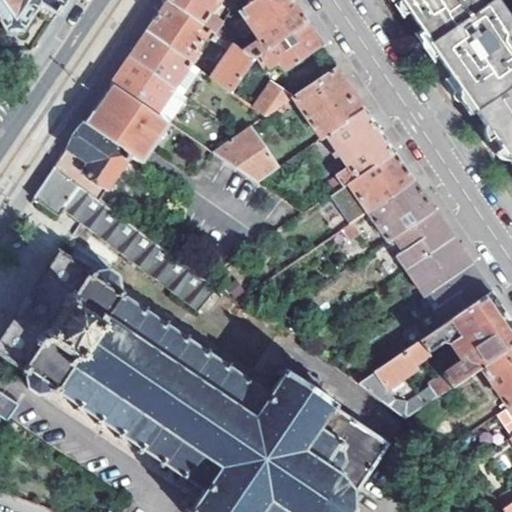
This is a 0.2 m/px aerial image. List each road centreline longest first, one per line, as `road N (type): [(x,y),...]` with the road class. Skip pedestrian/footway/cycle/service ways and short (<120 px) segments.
road 1 (residential): [(511,261),(333,0)]
road 2 (tertiary): [(101,0),(11,133)]
